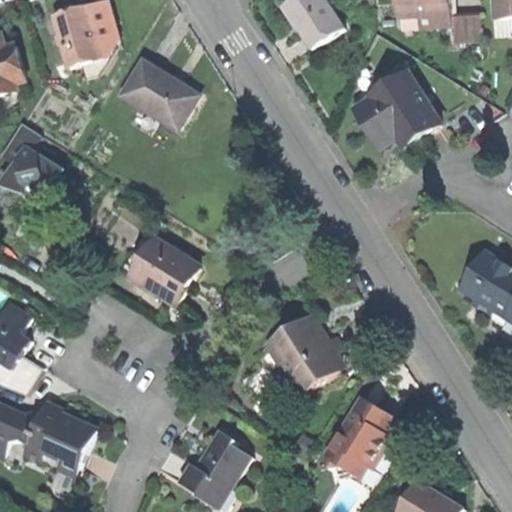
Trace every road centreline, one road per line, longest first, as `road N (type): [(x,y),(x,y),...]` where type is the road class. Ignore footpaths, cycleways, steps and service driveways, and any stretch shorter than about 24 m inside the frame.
road 1 (residential): [(511,474),(354,232)]
road 2 (residential): [(354,232),(212,0)]
road 3 (residential): [(192,358),(111,315),(75,374),(156,419)]
road 4 (residential): [(192,358),(279,276),(354,232)]
